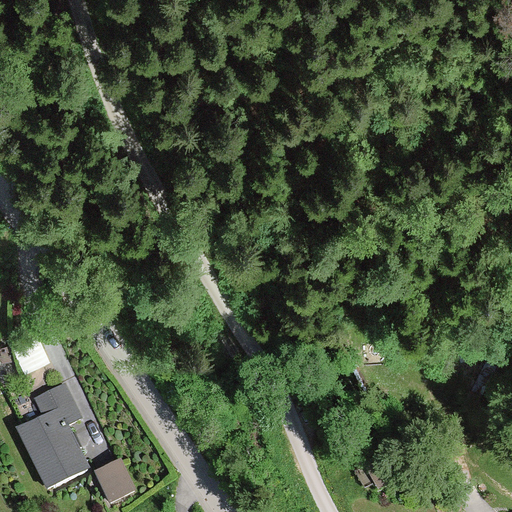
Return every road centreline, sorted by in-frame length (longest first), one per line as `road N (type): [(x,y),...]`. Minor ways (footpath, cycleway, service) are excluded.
road 1 (unclassified): [(329,511),(266,370),(136,162),(77,0)]
road 2 (residential): [(0,190),(220,511)]
